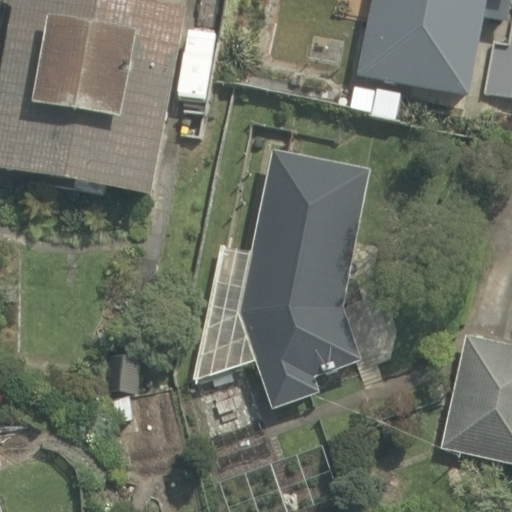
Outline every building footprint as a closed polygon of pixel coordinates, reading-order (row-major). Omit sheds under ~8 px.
[(0,172),(155,202),(180,71),(219,79),(233,5),(203,0),(17,0),(0,92),(0,172)] [(488,32),(510,38),(511,29),(511,0),(377,0),(357,85),(469,111),(488,32)] [(354,311),(364,171),(270,156),(243,324),(279,396),(359,409),(368,350),(354,311)] [(511,350),(466,341),(442,454),(511,468),(511,350)] [(0,489),(0,511),(12,511),(8,488),(0,489)]
